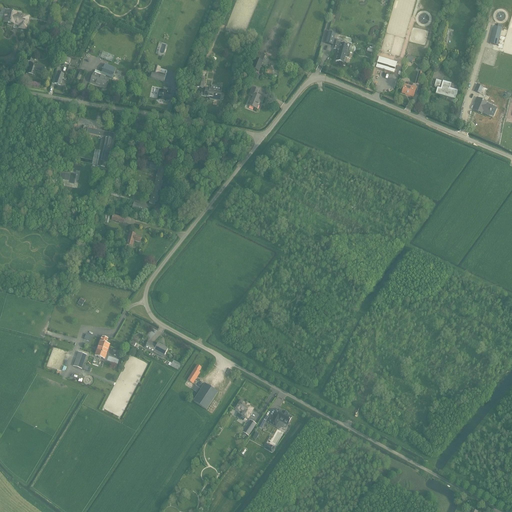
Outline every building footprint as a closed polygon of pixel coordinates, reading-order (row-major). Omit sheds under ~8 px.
[(19,28),(26,29),(28,17),(16,14),(6,12),(4,22),(14,24),(19,25),(19,28)] [(64,23),(58,20),(55,29),(62,31),(64,23)] [(494,27),(490,44),(498,45),(502,29),(494,27)] [(332,46),(335,34),(328,32),(325,44),(332,46)] [(347,48),(348,48),(349,46),(348,46),(348,44),(341,42),(341,41),(337,40),(334,49),(338,50),(335,62),(343,64),(343,63),(345,63),(347,58),(348,59),(350,53),(346,52),(347,48)] [(103,51),(100,57),(112,62),(114,56),(103,51)] [(258,72),(263,62),(262,61),(264,56),(257,52),(257,53),(254,58),(255,59),(251,69),(258,72)] [(70,59),(62,56),(60,63),(69,66),(70,64),(69,64),(70,59)] [(378,58),(375,68),(394,73),(395,69),(387,67),(389,61),(378,58)] [(36,70),(44,73),(45,68),(31,63),(28,73),(34,75),(36,70)] [(105,76),(123,83),(127,74),(105,65),(101,73),(95,70),(94,73),(90,83),(104,88),(108,79),(105,77),(105,76)] [(159,74),(161,68),(154,66),(151,77),(163,81),(164,76),(159,74)] [(54,84),(60,86),(64,74),(58,72),(54,84)] [(457,91),(449,89),(451,84),(436,80),(434,87),(438,88),(436,94),(455,99),(457,91)] [(414,97),(416,88),(412,87),(413,84),(409,83),(408,86),(405,85),(403,89),(402,93),(406,94),(406,93),(409,94),(409,95),(414,97)] [(480,92),(480,93),(483,87),(477,84),(474,91),(479,94),(480,92)] [(202,92),(201,96),(204,96),(210,97),(209,99),(220,101),(220,100),(222,100),(224,99),(224,95),(223,94),(221,93),(222,88),(211,86),(211,89),(205,88),(205,92),(202,92)] [(260,102),(262,103),(264,98),(257,95),(259,90),(252,88),(249,95),(253,97),(249,106),(257,110),(260,102)] [(171,90),(167,89),(167,92),(159,90),(157,100),(165,102),(165,100),(169,100),(171,90)] [(482,114),(483,112),(489,115),(490,112),(491,112),(491,110),(493,106),(486,104),(487,102),(477,98),(475,103),(476,104),(473,110),(482,114)] [(103,137),(97,166),(105,167),(107,156),(108,157),(109,152),(111,152),(112,146),(111,145),(112,139),(113,134),(100,132),(99,136),(103,137)] [(159,167),(157,166),(157,165),(150,163),(149,169),(156,171),(156,170),(158,171),(157,175),(156,175),(155,178),(156,178),(149,204),(155,206),(155,202),(157,203),(159,197),(157,196),(159,191),(160,191),(163,182),(161,181),(165,167),(159,165),(159,167)] [(132,208),(148,213),(149,208),(147,207),(147,206),(134,202),(132,208)] [(140,243),(141,237),(135,236),(135,235),(129,233),(126,245),(132,247),(134,241),(140,243)] [(100,342),(95,356),(104,359),(109,345),(106,344),(107,339),(102,337),(100,342)] [(154,350),(164,356),(168,349),(158,343),(156,346),(148,341),(144,348),(153,352),(154,350)] [(86,355),(79,353),(74,366),(81,369),(86,355)] [(171,367),(178,370),(181,363),(173,360),(171,367)] [(200,373),(198,372),(201,368),(197,365),(187,380),(193,384),(200,373)] [(193,401),(206,410),(218,392),(204,384),(193,401)] [(246,403),(245,404),(240,401),(235,409),(236,409),(235,410),(238,412),(239,411),(240,410),(243,412),(241,415),(242,415),(241,418),(244,419),(246,418),(247,418),(253,409),(248,406),(249,405),(246,403)] [(279,421),(287,425),(291,418),(287,415),(287,414),(283,412),(282,413),(278,411),(278,410),(275,414),(274,414),(272,416),(274,417),(270,424),(275,426),(279,421)] [(256,425),(250,421),(242,432),(248,436),(256,425)] [(266,444),(264,448),(272,453),(272,452),(273,453),(274,450),(274,449),(274,448),(270,445),(269,446),(266,444)]
